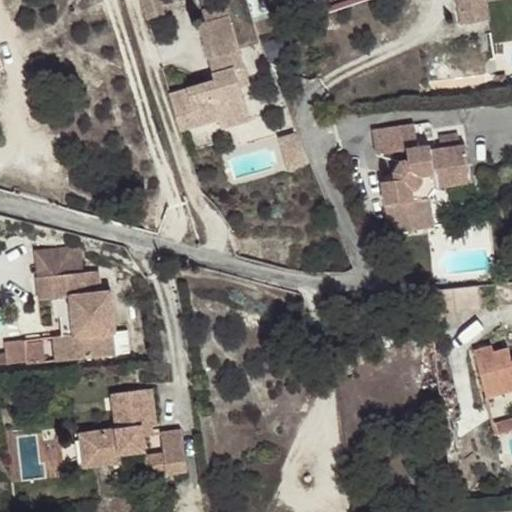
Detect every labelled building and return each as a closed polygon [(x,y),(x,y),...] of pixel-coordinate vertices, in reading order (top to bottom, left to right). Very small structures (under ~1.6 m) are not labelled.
[(164,0),(144,0),(151,23),(170,17),(164,0)] [(491,0),(455,0),(460,26),(488,23),(485,1),(491,0)] [(215,65),(246,53),(232,8),(207,16),(211,29),(205,32),(215,65)] [(251,69),(246,53),(215,65),(219,80),(251,69)] [(257,87),(251,69),(219,80),(221,87),(176,103),(188,138),(226,125),(229,135),(258,124),(247,91),(257,87)] [(426,230),(422,199),(406,201),(404,191),(406,191),(408,190),(409,189),(410,188),(411,187),(412,185),(413,185),(413,184),(414,182),(414,181),(414,179),(414,178),(414,176),(426,173),(429,189),(465,184),(459,145),(424,151),(423,146),(410,147),(407,125),(364,131),(368,155),(400,151),(401,161),(393,163),(386,173),(387,182),(376,184),(383,236),(426,230)] [(255,148),(234,159),(243,177),(265,166),(255,148)] [(406,201),(422,199),(429,189),(426,173),(414,176),(414,178),(414,179),(414,181),(414,182),(413,184),(413,185),(412,185),(411,187),(410,188),(409,189),(408,190),(406,191),(404,191),(406,201)] [(37,257),(39,283),(76,280),(74,255),(37,257)] [(76,280),(39,283),(41,306),(61,304),(74,303),(77,339),(63,341),(65,368),(117,364),(115,340),(118,339),(115,299),(101,300),(99,279),(76,280)] [(74,303),(61,304),(63,341),(77,339),(74,303)] [(65,368),(63,341),(55,341),(57,368),(65,368)] [(485,399),(511,390),(511,361),(510,362),(506,350),(492,353),(490,347),(471,352),(485,399)] [(108,438),(82,440),(86,475),(115,473),(114,462),(139,461),(138,447),(137,435),(146,434),(143,398),(106,401),(108,438)] [(147,446),(146,434),(137,435),(138,447),(147,446)] [(86,475),(82,440),(71,441),(75,476),(86,475)] [(182,482),(178,440),(155,441),(158,462),(138,464),(141,486),(182,482)]
